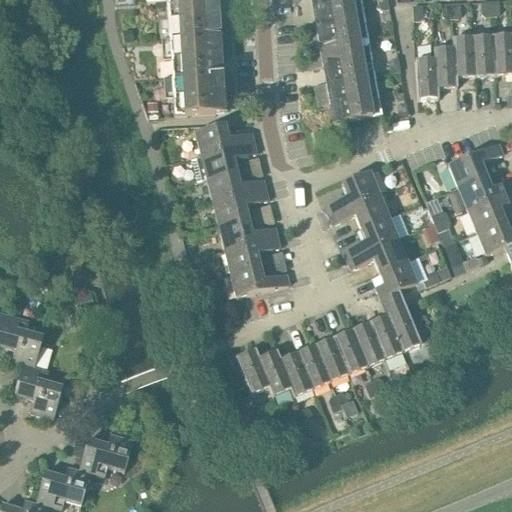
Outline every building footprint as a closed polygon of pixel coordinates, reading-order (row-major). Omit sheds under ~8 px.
[(215,0),(166,0),(173,120),(215,118),(226,118),(228,117),(229,116),(230,115),(231,113),(231,112),(231,110),(229,109),(228,108),(226,107),(222,108),(221,98),(233,97),(232,77),(220,77),(219,60),(231,59),(228,19),(216,20),(215,0)] [(323,70),(326,87),(316,89),(320,109),(330,107),(333,127),(382,118),(361,0),(310,0),(316,30),(306,32),(313,71),(323,70)] [(386,0),(376,0),(379,11),(382,13),(388,12),(386,0)] [(489,5),(490,20),(496,20),(499,16),(499,4),(489,5)] [(490,20),(489,5),(481,5),(482,19),(484,21),(490,20)] [(451,7),(452,23),(458,22),(460,20),(459,6),(451,7)] [(452,23),(451,7),(441,8),(442,20),(445,23),(452,23)] [(412,9),(413,25),(418,25),(422,21),(421,9),(412,9)] [(511,63),(510,38),(491,39),(494,80),(511,78),(511,63)] [(491,39),(470,41),(474,81),(494,80),(491,39)] [(457,82),(474,81),(470,41),(451,42),(452,52),(453,52),(455,82),(457,82)] [(457,91),(457,82),(455,82),(453,52),(452,52),(433,53),(433,62),(434,62),(436,92),(437,92),(457,91)] [(399,74),(397,60),(391,61),(388,65),(390,76),(399,74)] [(414,63),(414,64),(417,104),(438,103),(437,92),(436,92),(434,62),(433,62),(414,63)] [(407,119),(405,106),(399,107),(396,110),(398,121),(407,119)] [(201,160),(253,147),(251,137),(227,143),(224,128),(194,136),(201,160)] [(315,147),(331,144),(329,132),(312,135),(315,147)] [(201,160),(191,162),(197,186),(206,183),(235,176),(232,163),(255,157),(253,147),(201,160)] [(457,192),(487,179),(481,167),(502,158),(498,147),(447,168),(457,192)] [(206,183),(212,207),(265,193),(263,183),(239,190),(235,176),(206,183)] [(329,219),(379,198),(369,176),(341,188),(346,201),(325,210),(329,219)] [(457,192),(466,214),(504,198),(500,189),(492,192),(487,179),(457,192)] [(212,207),(218,231),(247,223),(244,210),(267,203),(265,193),(212,207)] [(388,220),(379,198),(329,219),(332,228),(354,219),(359,232),(388,220)] [(466,214),(475,236),(505,223),(500,212),(508,208),(504,198),(466,214)] [(433,228),(447,222),(443,213),(430,219),(433,228)] [(397,242),(388,220),(359,232),(364,245),(343,254),(347,263),(397,242)] [(447,222),(433,228),(437,236),(451,230),(447,222)] [(218,231),(224,254),(276,241),(274,231),(250,237),(247,223),(218,231)] [(511,235),(510,236),(505,223),(475,236),(485,259),(503,252),(511,247),(511,235)] [(224,254),(230,278),(259,270),(256,257),(279,251),(276,241),(224,254)] [(407,264),(397,242),(347,263),(351,272),(372,263),(377,276),(407,264)] [(466,273),(480,267),(478,262),(473,260),(462,265),(466,273)] [(407,264),(377,276),(383,289),(374,293),(379,303),(397,296),(417,287),(407,264)] [(259,270),(230,278),(236,302),(288,288),(285,278),(262,283),(259,270)] [(425,290),(439,284),(436,275),(424,280),(422,284),(425,290)] [(401,357),(428,346),(418,321),(409,325),(404,312),(404,313),(386,320),(401,357)] [(3,317),(0,327),(0,351),(13,355),(10,365),(22,368),(33,371),(42,339),(25,335),(28,324),(3,317)] [(383,364),(401,357),(386,320),(368,327),(383,364)] [(366,371),(383,364),(368,327),(351,334),(366,371)] [(348,379),(366,371),(351,334),(332,342),(348,379)] [(329,386),(348,379),(332,342),(314,349),(329,386)] [(311,394),(329,386),(314,349),(296,356),(311,394)] [(255,352),(253,353),(268,390),(269,390),(273,399),(290,392),(274,355),(259,362),(255,352)] [(253,353),(227,364),(239,392),(246,389),(250,398),(268,390),(253,353)] [(276,354),(274,355),(290,392),(294,401),(311,394),(296,356),(279,363),(276,354)] [(22,368),(13,399),(13,400),(32,405),(30,415),(53,422),(62,390),(45,385),(48,375),(33,371),(22,368)] [(404,386),(413,383),(407,369),(401,371),(400,376),(404,386)] [(371,384),(377,398),(385,394),(380,382),(377,381),(371,384)] [(377,398),(371,384),(366,386),(365,391),(369,401),(377,398)] [(335,399),(341,413),(349,409),(345,398),(340,397),(335,399)] [(341,413),(335,399),(329,401),(328,404),(333,416),(341,413)] [(299,414),(305,429),(313,425),(308,413),(305,412),(299,414)] [(305,429),(299,414),(294,416),(293,420),(298,431),(305,429)] [(89,477),(103,481),(106,471),(123,476),(132,444),(109,437),(106,448),(87,442),(84,450),(82,460),(78,473),(78,474),(89,477)] [(74,447),(71,457),(82,460),(84,450),(74,447)] [(46,510),(52,511),(60,511),(63,504),(80,509),(89,477),(78,474),(78,473),(67,470),(64,480),(44,475),(35,506),(35,507),(46,510)] [(45,511),(46,510),(35,507),(35,506),(24,503),(20,511),(16,511),(1,508),(0,511),(45,511)]
